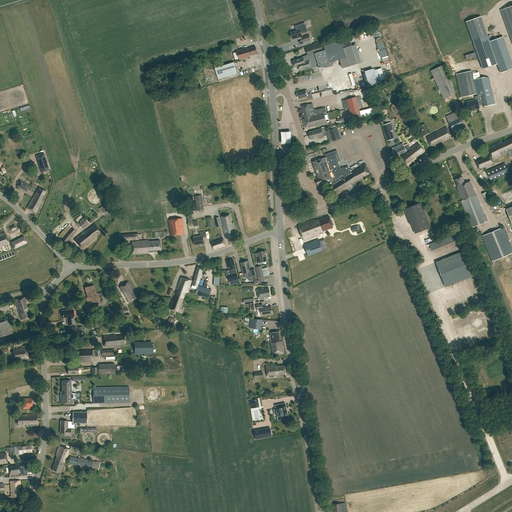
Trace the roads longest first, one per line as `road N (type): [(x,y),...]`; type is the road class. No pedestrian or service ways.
road 1 (primary): [(324,511),(279,229)]
road 2 (unclassified): [(23,511),(46,424),(48,289)]
road 3 (unclassified): [(70,266),(207,256),(279,229)]
road 4 (unclassified): [(327,208),(511,129)]
road 5 (unclassified): [(327,208),(305,175),(286,91),(272,90)]
road 6 (primary): [(279,229),(272,90)]
